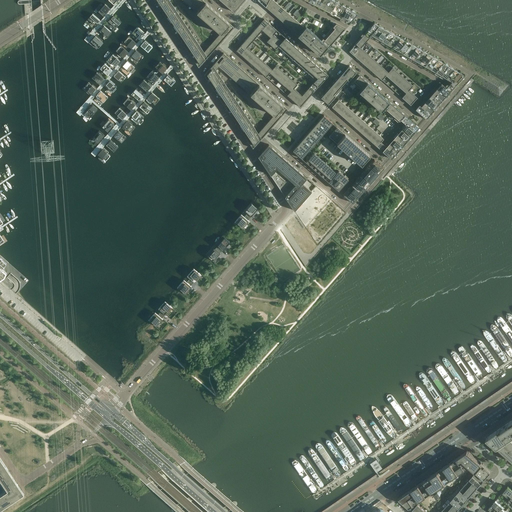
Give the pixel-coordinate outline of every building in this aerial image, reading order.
[(153,0),(199,67),(234,27),(202,0),(153,0)] [(219,0),(234,12),(244,0),(219,0)] [(321,40),(314,33),(305,26),(304,27),(273,0),(307,0),(341,17),(339,19),(348,24),(358,14),(345,7),(332,0),(331,0),(257,0),(321,56),(345,28),(336,23),(321,40)] [(105,4),(98,12),(104,16),(110,9),(105,4)] [(100,20),(93,14),(88,19),(95,26),(100,20)] [(121,23),(113,16),(109,21),(116,28),(121,23)] [(322,24),(312,18),(310,21),(320,27),(322,24)] [(264,19),(257,27),(262,31),(262,30),(268,23),(264,19)] [(268,23),(262,30),(266,34),(273,27),(268,23)] [(371,35),(379,26),(374,23),(365,33),(369,37),(371,36),(371,35)] [(112,33),(104,26),(100,32),(107,38),(112,33)] [(376,39),(385,29),(379,26),(371,35),(371,36),(375,39),(375,40),(376,39)] [(255,39),(262,31),(257,27),(250,35),(252,37),(255,39)] [(273,27),(266,34),(270,37),(271,38),(273,35),(273,36),(277,31),(273,27)] [(136,28),(132,33),(139,39),(144,34),(136,28)] [(381,42),(390,32),(385,29),(376,39),(380,42),(380,43),(381,42)] [(387,45),(395,35),(390,32),(381,42),(386,46),(387,45)] [(369,37),(365,33),(362,36),(349,51),(353,55),(360,47),(360,48),(368,39),(369,37)] [(252,37),(250,35),(243,43),(248,47),(255,39),(252,37)] [(270,37),(267,42),(271,45),(277,39),(273,36),(273,35),(271,38),(270,37)] [(392,48),(401,38),(395,35),(387,45),(391,49),(392,48)] [(103,43),(96,36),(91,41),(98,48),(103,43)] [(131,48),(136,43),(128,37),(124,42),(131,48)] [(281,43),(278,46),(278,47),(279,47),(282,50),(290,42),(285,38),(281,43)] [(397,51),(406,41),(401,38),(392,48),(397,52),(396,52),(397,52),(398,51),(397,51)] [(277,39),(271,45),(276,49),(278,47),(278,46),(281,43),(277,39)] [(148,52),(153,47),(145,40),(141,45),(148,52)] [(403,54),(412,44),(406,41),(397,51),(398,51),(402,55),(403,54)] [(290,42),(282,50),(286,54),(294,45),(290,42)] [(243,43),(236,51),(241,54),(247,47),(248,47),(243,43)] [(408,57),(417,47),(412,44),(403,54),(407,58),(408,57)] [(294,45),(286,54),(290,58),(298,49),(294,45)] [(121,46),(116,51),(123,57),(128,52),(121,46)] [(247,47),(241,54),(245,58),(251,51),(247,47)] [(357,59),(364,51),(360,48),(360,47),(353,55),(357,59)] [(414,60),(422,50),(417,47),(408,57),(413,61),(412,61),(413,62),(414,61),(414,60)] [(298,49),(290,58),(295,61),(302,53),(298,49)] [(419,63),(428,53),(422,50),(414,60),(414,61),(418,64),(418,65),(419,64),(419,63)] [(144,57),(136,51),(131,56),(139,62),(144,57)] [(251,51),(245,58),(249,62),(255,55),(251,51)] [(361,62),(368,55),(364,51),(357,59),(361,62)] [(204,75),(253,148),(287,109),(223,53),(204,75)] [(302,53),(295,61),(299,65),(307,56),(302,53)] [(424,67),(433,57),(428,53),(419,63),(419,64),(423,67),(423,68),(424,67)] [(108,60),(115,67),(116,67),(120,62),(120,61),(113,54),(112,54),(108,59),(108,60)] [(255,55),(249,62),(253,66),(260,58),(255,55)] [(366,66),(372,58),(368,55),(361,62),(366,66)] [(307,56),(299,65),(303,69),(311,60),(307,56)] [(430,70),(438,60),(433,57),(424,67),(429,71),(430,70)] [(260,58),(253,66),(258,69),(264,62),(260,58)] [(370,69),(376,62),(372,58),(366,66),(370,69)] [(311,60),(303,69),(307,72),(315,64),(311,60)] [(435,73),(444,63),(438,60),(430,70),(434,74),(435,73)] [(123,66),(130,72),(135,67),(127,61),(123,66)] [(162,74),(167,69),(160,62),(155,67),(162,74)] [(264,62),(258,69),(262,73),(268,66),(264,62)] [(374,73),(380,65),(376,62),(370,69),(374,73)] [(100,69),(107,76),(108,76),(112,71),(112,70),(113,70),(112,70),(105,63),(104,63),(100,68),(100,69)] [(440,76),(449,66),(444,63),(435,73),(440,77),(439,77),(440,77),(441,76),(440,76)] [(315,64),(307,72),(312,76),(319,68),(315,64)] [(272,70),(270,72),(271,72),(275,76),(280,69),(276,66),(276,65),(272,70)] [(378,76),(384,69),(380,65),(374,73),(378,76)] [(268,66),(262,73),(266,77),(271,72),(270,72),(272,70),(268,66)] [(349,66),(345,70),(353,77),(356,73),(349,66)] [(446,79),(454,69),(449,66),(440,76),(441,76),(445,80),(446,79)] [(319,68),(312,76),(316,80),(324,71),(319,68)] [(390,79),(397,71),(392,68),(388,72),(386,75),(386,76),(390,79)] [(280,69),(275,76),(279,79),(284,73),(280,69)] [(388,72),(384,69),(378,76),(382,80),(386,76),(386,75),(388,72)] [(450,83),(460,72),(454,69),(446,79),(450,83)] [(349,81),(353,77),(345,70),(342,74),(349,81)] [(121,83),(126,77),(118,71),(114,76),(121,83)] [(154,83),(159,78),(151,71),(147,76),(154,83)] [(394,83),(401,75),(397,71),(390,79),(394,83)] [(92,78),(99,85),(100,85),(104,80),(105,79),(104,79),(97,72),(96,72),(92,77),(92,78)] [(451,92),(465,75),(460,72),(450,83),(446,88),(451,92)] [(284,73),(279,79),(283,83),(289,77),(284,73)] [(346,84),(349,81),(342,74),(338,78),(346,84)] [(171,87),(175,81),(168,75),(163,80),(171,87)] [(356,86),(363,79),(359,75),(352,83),(356,86)] [(398,86),(405,79),(401,75),(394,83),(398,86)] [(108,82),(109,82),(116,88),(117,88),(121,83),(114,76),(113,76),(109,81),(108,81),(108,82)] [(289,77),(283,83),(287,87),(293,81),(289,77)] [(342,88),(346,84),(338,78),(335,82),(342,88)] [(360,90),(367,82),(363,79),(356,86),(360,89),(360,90)] [(402,90),(409,82),(405,79),(398,86),(402,90)] [(139,85),(139,86),(146,92),(147,92),(151,87),(151,86),(144,80),(143,80),(139,85),(138,85),(139,85)] [(293,81),(287,87),(291,90),(292,91),(294,88),(297,84),(293,81)] [(96,89),(88,82),(84,88),(91,94),(96,89)] [(314,91),(316,89),(318,86),(314,82),(311,85),(310,87),(303,95),(307,99),(314,91)] [(342,88),(335,82),(331,86),(339,92),(342,88)] [(389,101),(367,82),(360,90),(360,89),(359,91),(381,110),(382,109),(389,101)] [(409,90),(413,86),(409,82),(402,90),(406,93),(409,90)] [(451,92),(446,88),(444,86),(441,83),(437,88),(440,91),(446,97),(451,92)] [(339,92),(331,86),(328,90),(335,96),(339,92)] [(291,90),(287,95),(292,99),(298,92),(294,88),(292,91),(291,90)] [(446,97),(440,91),(437,88),(433,93),(436,96),(442,101),(446,97)] [(136,89),(131,94),(139,101),(143,96),(136,89)] [(332,100),(335,96),(328,90),(324,93),(332,100)] [(406,101),(413,94),(409,90),(406,93),(402,98),(406,101)] [(108,98),(100,91),(96,96),(103,103),(108,98)] [(298,92),(292,99),(296,103),(302,96),(298,92)] [(155,105),(160,99),(152,93),(148,98),(155,105)] [(328,104),(332,100),(324,93),(321,98),(328,104)] [(442,101),(436,96),(433,93),(429,98),(432,100),(438,106),(442,101)] [(417,98),(413,94),(406,101),(410,105),(417,98)] [(302,96),(296,103),(300,107),(307,99),(303,95),(302,95),(302,96)] [(131,110),(135,105),(128,98),(123,103),(131,110)] [(438,106),(432,100),(429,98),(425,102),(428,105),(434,110),(438,106)] [(336,111),(343,103),(339,99),(332,107),(336,111)] [(386,112),(393,105),(389,101),(382,109),(386,112)] [(152,108),(144,102),(140,107),(147,114),(152,108)] [(434,110),(428,105),(425,102),(421,106),(424,109),(430,115),(434,110)] [(340,114),(347,107),(343,103),(336,111),(340,114)] [(92,105),(86,113),(91,117),(98,110),(92,105)] [(390,116),(397,108),(393,105),(386,112),(390,116)] [(424,109),(421,106),(419,105),(415,109),(426,119),(430,115),(424,109)] [(344,118),(351,110),(347,107),(340,114),(344,118)] [(119,108),(115,113),(122,120),(127,114),(119,108)] [(394,119),(400,111),(397,108),(390,116),(394,119)] [(348,122),(355,114),(351,110),(344,118),(348,122)] [(139,123),(144,118),(136,111),(132,116),(139,123)] [(405,115),(400,111),(394,119),(398,123),(400,120),(405,115)] [(352,125),(359,117),(355,114),(348,122),(352,125)] [(320,119),(329,127),(333,123),(324,115),(320,119)] [(419,128),(418,127),(407,117),(405,115),(400,120),(403,122),(406,125),(409,127),(409,126),(409,127),(415,132),(419,128)] [(356,129),(363,121),(359,117),(352,125),(356,129)] [(317,123),(326,131),(329,127),(320,119),(317,123)] [(114,125),(109,120),(103,127),(108,132),(114,125)] [(130,133),(135,128),(128,121),(123,126),(130,133)] [(360,132),(367,125),(363,121),(356,129),(360,132)] [(313,127),(322,135),(326,131),(317,123),(313,127)] [(364,136),(371,128),(367,125),(360,132),(364,136)] [(415,132),(409,127),(409,126),(409,127),(406,125),(402,129),(411,137),(415,132)] [(310,131),(319,139),(322,135),(313,127),(310,131)] [(341,130),(337,127),(329,136),(333,140),(341,130)] [(369,139),(375,132),(371,128),(364,136),(369,139)] [(411,137),(402,129),(398,133),(407,141),(411,137)] [(333,140),(336,143),(339,140),(345,133),(341,130),(333,140)] [(97,143),(104,136),(99,131),(92,139),(97,143)] [(114,136),(121,143),(126,138),(119,131),(114,136)] [(306,135),(315,143),(319,139),(310,131),(306,135)] [(373,143),(379,135),(375,132),(369,139),(373,143)] [(339,140),(364,162),(369,155),(345,133),(339,140)] [(407,141),(398,134),(394,138),(397,140),(403,146),(407,141)] [(303,139),(312,146),(315,143),(306,135),(303,139)] [(384,139),(379,135),(373,143),(377,147),(381,142),(384,139)] [(403,146),(397,140),(394,138),(390,142),(399,150),(403,146)] [(300,142),(309,150),(312,146),(303,139),(300,142)] [(118,147),(111,140),(106,146),(114,152),(118,147)] [(296,146),(305,154),(309,150),(300,142),(296,146)] [(395,155),(389,150),(389,149),(386,147),(384,145),(381,142),(377,147),(380,149),(391,159),(395,155)] [(399,150),(390,142),(386,147),(389,149),(389,150),(395,155),(399,150)] [(294,211),(311,191),(302,183),(307,178),(269,144),(258,156),(294,211)] [(296,146),(293,150),(302,158),(305,154),(296,146)] [(98,155),(106,161),(110,156),(103,149),(98,155)] [(310,166),(318,157),(314,153),(306,162),(310,166)] [(310,166),(314,169),(322,160),(318,157),(310,166)] [(314,169),(317,172),(325,163),(322,160),(314,169)] [(384,168),(374,160),(369,165),(379,174),(384,168)] [(317,172),(321,175),(329,166),(325,163),(317,172)] [(370,183),(379,174),(369,165),(361,175),(370,183)] [(321,175),(325,179),(333,170),(329,166),(321,175)] [(325,179),(329,182),(336,173),(333,170),(325,179)] [(329,182),(338,191),(348,179),(338,171),(336,173),(329,182)] [(365,189),(370,183),(361,175),(356,180),(365,189)] [(365,189),(356,180),(352,185),(361,193),(365,189)] [(357,198),(361,193),(352,185),(348,190),(357,198)] [(357,198),(348,190),(343,195),(350,201),(349,201),(351,202),(353,203),(357,198)] [(255,213),(258,210),(259,210),(257,208),(254,205),(252,204),(251,203),(245,211),(247,213),(246,215),(250,218),(251,217),(252,217),(253,217),(255,213)] [(241,214),(235,222),(242,228),(249,221),(248,220),(249,218),(246,215),(244,217),(241,214)] [(223,250),(228,244),(230,242),(228,241),(225,238),(218,245),(223,250)] [(219,253),(221,251),(216,247),(215,249),(214,248),(207,256),(208,257),(209,257),(212,260),(213,261),(218,256),(220,254),(219,253)] [(0,279),(0,280),(1,279),(14,292),(16,293),(28,281),(0,256),(0,279)] [(193,269),(189,274),(196,281),(203,273),(198,269),(195,272),(193,269)] [(193,284),(185,278),(181,283),(183,284),(180,287),(186,292),(193,284)] [(164,305),(162,304),(158,309),(166,315),(172,308),(166,302),(164,305)] [(162,318),(164,317),(160,313),(158,315),(157,314),(155,312),(151,317),(151,318),(149,320),(151,322),(154,325),(156,327),(163,319),(162,318)] [(496,320),(511,343),(511,332),(501,317),(496,320)] [(488,326),(511,359),(511,358),(511,349),(493,322),(488,326)] [(480,331),(503,365),(508,361),(485,327),(480,331)] [(472,337),(495,370),(501,366),(477,333),(472,337)] [(464,342),(487,376),(493,372),(470,338),(464,342)] [(456,347),(479,381),(485,377),(462,344),(456,347)] [(448,353),(471,386),(477,383),(454,349),(448,353)] [(440,358),(463,392),(469,388),(446,355),(440,358)] [(432,364),(455,397),(461,394),(438,360),(432,364)] [(425,369),(448,403),(453,399),(430,365),(425,369)] [(417,375),(440,408),(445,404),(422,371),(417,375)] [(411,384),(432,414),(437,410),(417,380),(411,384)] [(403,389),(424,419),(429,415),(409,386),(403,389)] [(396,395),(416,424),(421,421),(401,391),(396,395)] [(385,396),(408,430),(413,426),(390,393),(385,396)] [(377,402),(400,435),(406,432),(382,398),(377,402)] [(369,407),(392,441),(398,437),(375,403),(369,407)] [(361,413),(384,446),(390,442),(367,409),(361,413)] [(353,418),(376,452),(382,448),(359,414),(353,418)] [(345,423),(368,457),(374,453),(351,420),(345,423)] [(511,439),(511,437),(511,420),(488,437),(487,439),(511,460),(511,439)] [(337,429),(360,462),(366,459),(343,425),(337,429)] [(335,431),(329,434),(353,468),(358,464),(335,431)] [(322,440),(345,473),(350,470),(327,436),(322,440)] [(319,441),(314,445),(337,479),(342,475),(319,441)] [(306,451),(329,484),(334,480),(311,447),(306,451)] [(438,487),(469,466),(474,471),(476,472),(484,480),(491,472),(467,451),(399,498),(410,507),(441,492),(438,487)] [(298,456),(321,490),(326,486),(303,452),(298,456)] [(11,474),(0,457),(0,479),(1,481),(7,491),(0,495),(0,509),(0,510),(24,494),(13,477),(11,474)] [(293,471),(310,497),(318,491),(301,466),(293,471)] [(476,472),(473,475),(472,476),(481,483),(484,480),(476,472)] [(472,476),(470,478),(469,479),(478,487),(481,483),(472,476)] [(469,480),(467,482),(466,483),(475,490),(478,487),(469,479),(469,480)] [(466,483),(464,486),(463,486),(472,494),(475,490),(466,483)] [(463,487),(461,489),(460,490),(468,498),(472,494),(463,486),(463,487)] [(509,498),(511,495),(511,490),(508,487),(503,493),(509,498)] [(459,490),(457,493),(465,501),(468,498),(460,490),(459,490)] [(456,494),(454,496),(454,497),(462,505),(465,501),(457,493),(456,494)] [(453,498),(451,500),(450,501),(459,508),(462,505),(454,497),(453,498)] [(450,501),(448,504),(447,504),(456,511),(459,508),(450,501)] [(492,511),(499,504),(496,501),(488,509),(492,511)] [(427,511),(418,503),(413,509),(415,511),(427,511)]
